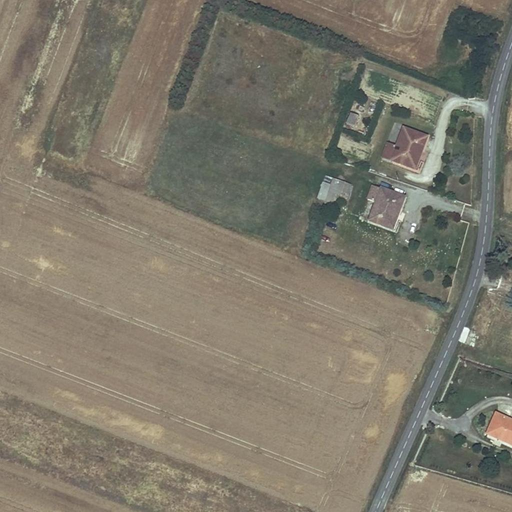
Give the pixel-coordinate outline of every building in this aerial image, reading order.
[(355,128),(359,117),(351,114),(347,124),(355,128)] [(421,156),(427,138),(404,129),(397,148),(389,144),(383,158),(413,169),(418,155),(421,156)] [(348,198),(352,185),(334,179),(326,201),(333,204),(337,194),(348,198)] [(398,216),(405,198),(373,186),(368,200),(377,203),(370,221),(390,229),(396,215),(398,216)] [(511,421),(496,414),(487,435),(511,446),(511,421)]
